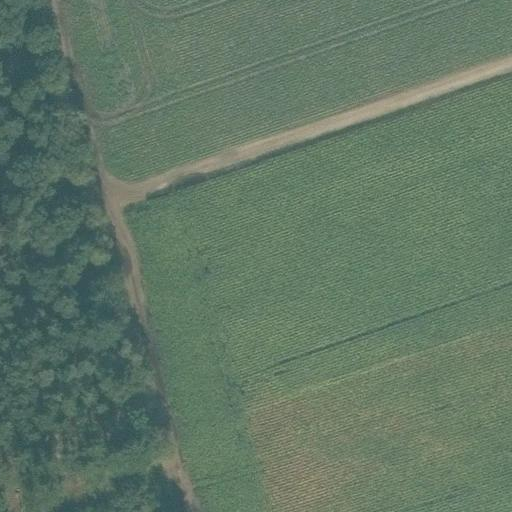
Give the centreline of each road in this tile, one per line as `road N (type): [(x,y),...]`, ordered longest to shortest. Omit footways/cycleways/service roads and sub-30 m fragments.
road 1 (track): [(511,64),(111,198),(55,0)]
road 2 (track): [(197,511),(111,198)]
